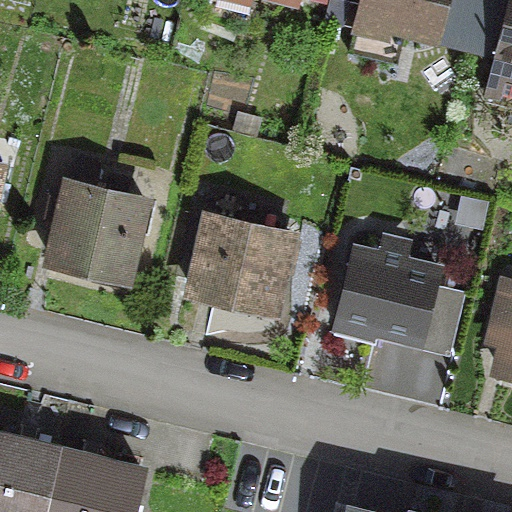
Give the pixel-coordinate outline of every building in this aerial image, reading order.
[(434,38),(437,28),(443,0),(356,0),(348,33),(387,43),(391,27),(434,38)] [(511,0),(505,0),(483,92),(511,99),(511,0)] [(44,216),(56,219),(47,260),(121,278),(140,199),(91,188),(95,168),(71,163),(61,200),(48,197),(44,216)] [(207,215),(189,293),(267,311),(285,233),(207,215)] [(331,333),(370,343),(374,327),(415,337),(432,271),(400,263),(398,252),(378,247),(376,257),(353,251),(331,333)] [(508,324),(496,374),(511,377),(511,282),(504,280),(494,321),(508,324)] [(0,511),(38,511),(53,453),(2,440),(2,437),(0,436),(0,511)] [(38,511),(126,511),(136,469),(104,462),(103,465),(53,453),(38,511)]
